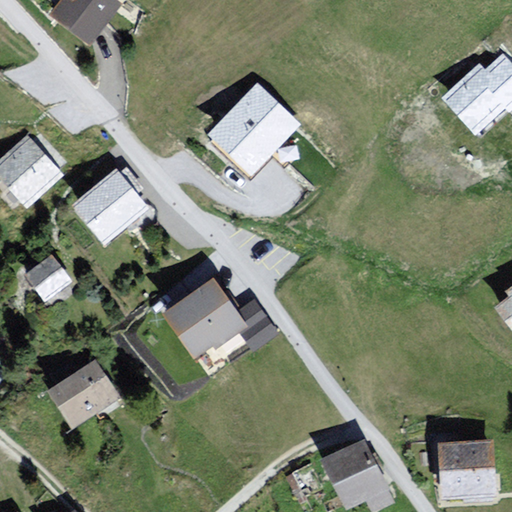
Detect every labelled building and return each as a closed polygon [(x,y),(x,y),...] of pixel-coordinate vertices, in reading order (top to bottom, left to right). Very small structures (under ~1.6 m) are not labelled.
[(118,8),(108,0),(61,0),(47,20),(87,49),(118,8)] [(478,64),(440,98),(474,137),(509,107),(511,110),(511,68),(502,57),(485,72),(478,64)] [(299,126),(253,83),(200,140),(245,183),(299,126)] [(63,177),(28,138),(0,163),(0,189),(22,213),(63,177)] [(148,210),(115,172),(69,211),(102,249),(148,210)] [(69,286),(50,261),(23,282),(42,307),(69,286)] [(244,330),(209,282),(160,318),(194,366),(244,330)] [(511,290),(490,309),(511,335),(511,290)] [(116,402),(91,364),(44,396),(69,434),(116,402)] [(495,441),(435,445),(439,504),(499,500),(495,441)] [(359,445),(318,465),(342,511),(348,511),(362,505),(365,511),(375,511),(390,505),(359,445)]
